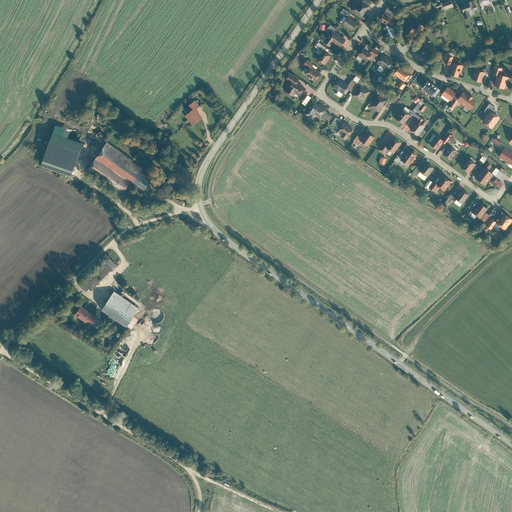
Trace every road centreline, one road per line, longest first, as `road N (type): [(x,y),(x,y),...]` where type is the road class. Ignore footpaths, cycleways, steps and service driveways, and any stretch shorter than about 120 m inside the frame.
road 1 (tertiary): [(207,222),(511,444)]
road 2 (residential): [(363,31),(326,83),(326,99),(357,120),(395,129),(487,198),(499,197),(511,180)]
road 3 (unclassified): [(0,350),(186,467),(200,511)]
road 4 (residential): [(0,350),(129,227),(192,208)]
road 5 (tertiary): [(319,0),(210,156),(199,205)]
road 6 (residential): [(511,99),(419,69),(363,31)]
